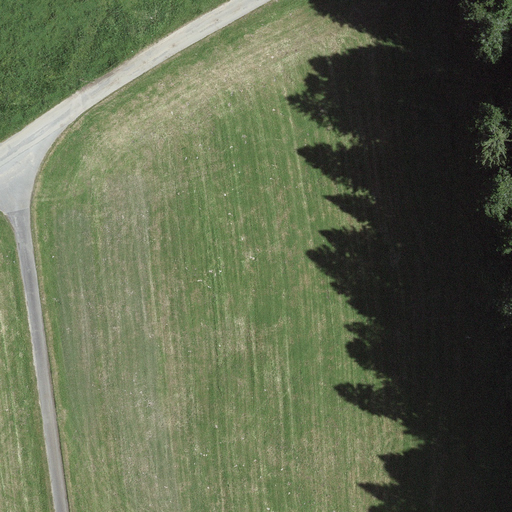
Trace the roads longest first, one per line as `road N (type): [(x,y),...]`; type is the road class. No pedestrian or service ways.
road 1 (track): [(3,159),(51,511)]
road 2 (track): [(266,0),(178,43),(0,161)]
